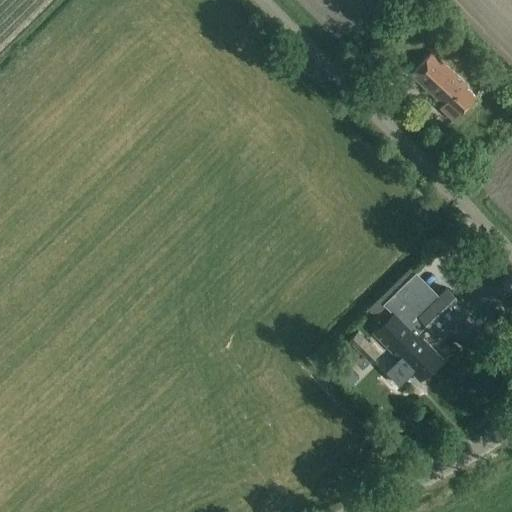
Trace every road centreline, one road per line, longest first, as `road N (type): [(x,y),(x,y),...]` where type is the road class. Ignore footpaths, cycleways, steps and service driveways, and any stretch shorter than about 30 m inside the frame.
road 1 (unclassified): [(511,254),(261,0)]
road 2 (unclassified): [(356,511),(511,424)]
